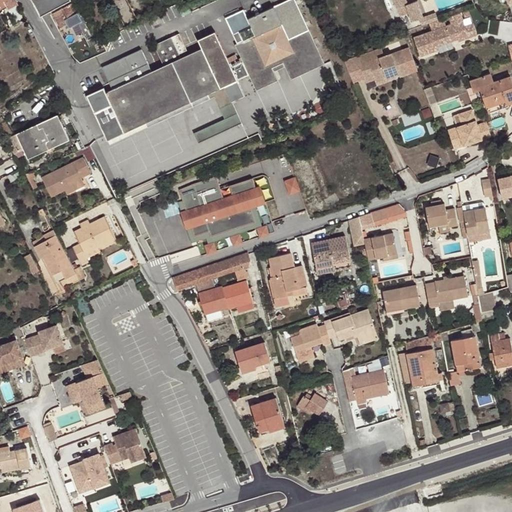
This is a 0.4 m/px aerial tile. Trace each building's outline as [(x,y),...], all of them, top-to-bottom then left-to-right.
[(0,0),(0,3),(4,1),(9,10),(16,6),(18,5),(15,0),(0,0)] [(68,0),(29,0),(38,16),(68,0)] [(241,58),(243,62),(257,91),(278,81),(274,72),(272,68),(283,63),(285,67),(291,79),(325,64),(295,0),(288,0),(248,19),(252,28),(240,33),(244,41),(240,43),(235,45),(241,58)] [(420,0),(415,0),(405,2),(404,0),(394,0),(398,20),(424,15),(420,0)] [(73,3),(54,13),(61,28),(68,24),(66,19),(78,13),(73,3)] [(16,6),(9,10),(11,15),(19,11),(16,6)] [(459,12),(448,16),(451,24),(412,39),(419,57),(437,50),(436,47),(451,41),(450,38),(455,37),(456,39),(457,41),(468,37),(464,27),(459,12)] [(472,24),(464,27),(468,37),(476,34),(472,24)] [(1,33),(3,37),(12,32),(10,28),(1,33)] [(211,65),(227,58),(215,32),(198,40),(202,49),(181,58),(171,37),(154,45),(164,66),(106,92),(112,105),(95,113),(110,145),(127,137),(125,133),(170,112),(172,116),(194,106),(192,102),(221,88),(211,65)] [(92,53),(94,58),(112,50),(109,44),(92,53)] [(381,49),(358,57),(361,65),(369,62),(375,79),(376,82),(395,75),(399,74),(400,77),(416,71),(408,48),(384,57),(381,49)] [(236,55),(228,59),(230,63),(238,59),(236,55)] [(192,102),(194,106),(215,97),(220,109),(246,97),(232,67),(243,62),(241,58),(238,59),(230,63),(228,59),(227,58),(211,65),(221,88),(192,102)] [(366,82),(375,79),(369,62),(361,65),(360,65),(366,82)] [(272,68),(274,72),(285,67),(283,63),(272,68)] [(471,81),(473,89),(493,82),(491,74),(471,81)] [(395,75),(376,82),(377,85),(396,79),(395,75)] [(487,107),(505,100),(506,104),(511,102),(511,80),(511,76),(494,82),(493,82),(473,89),(474,91),(481,89),(487,107)] [(423,89),(428,104),(435,102),(430,87),(423,89)] [(472,89),(471,87),(466,89),(470,101),(476,100),(472,89)] [(505,100),(487,107),(489,113),(507,107),(506,104),(505,100)] [(490,136),(485,121),(476,124),(471,109),(458,114),(461,125),(456,126),(458,131),(448,134),(453,148),(490,136)] [(125,133),(127,137),(172,116),(170,112),(125,133)] [(58,114),(17,134),(28,159),(70,140),(58,114)] [(12,136),(4,123),(0,125),(0,127),(7,139),(12,136)] [(84,158),(42,178),(51,197),(66,190),(83,182),(81,178),(91,173),(84,158)] [(21,168),(8,176),(12,183),(25,175),(21,168)] [(33,172),(26,175),(29,180),(33,178),(35,177),(33,172)] [(183,201),(178,202),(192,243),(207,238),(209,242),(262,224),(256,207),(266,204),(259,184),(256,185),(253,178),(229,186),(232,194),(223,196),(217,176),(179,188),(183,201)] [(300,176),(288,180),(293,194),(305,189),(300,176)] [(511,176),(499,179),(503,198),(511,195),(511,176)] [(493,200),(490,179),(482,180),(486,202),(493,200)] [(83,182),(66,190),(67,194),(85,186),(83,182)] [(463,211),(461,201),(457,202),(458,208),(463,238),(468,237),(467,234),(463,211)] [(399,204),(364,215),(368,228),(383,224),(381,220),(393,216),(394,220),(407,216),(406,212),(399,204)] [(426,207),(430,227),(439,226),(448,224),(449,227),(457,226),(454,209),(445,210),(444,204),(441,204),(432,206),(426,207)] [(485,208),(463,211),(467,234),(489,230),(485,208)] [(368,228),(364,215),(359,216),(362,230),(368,228)] [(116,238),(105,216),(90,224),(82,228),(74,232),(80,245),(74,248),(82,265),(89,262),(87,258),(85,254),(99,247),(116,238)] [(359,216),(349,220),(355,245),(365,243),(364,239),(362,230),(359,216)] [(448,224),(439,226),(440,233),(449,231),(449,227),(448,224)] [(33,241),(35,247),(57,235),(54,230),(33,241)] [(489,230),(467,234),(468,237),(469,241),(491,238),(489,230)] [(393,233),(364,239),(365,243),(366,248),(368,257),(368,260),(383,257),(398,254),(393,233)] [(67,277),(77,272),(75,269),(57,235),(35,247),(41,257),(43,256),(53,274),(62,269),(67,277)] [(351,260),(345,236),(328,240),(333,264),(351,260)] [(333,264),(328,240),(312,243),(317,267),(333,264)] [(212,252),(220,250),(218,242),(210,244),(212,252)] [(101,251),(99,247),(85,254),(87,258),(101,251)] [(33,274),(40,271),(31,253),(24,257),(33,274)] [(248,253),(209,265),(213,278),(220,276),(235,271),(245,267),(250,266),(251,260),(248,253)] [(291,253),(269,258),(272,267),(274,277),(271,277),(276,298),(274,299),(276,307),(289,303),(287,295),(293,294),(292,289),(307,286),(308,286),(303,266),(295,267),(291,253)] [(352,267),(351,260),(333,264),(335,270),(352,267)] [(472,262),(475,276),(481,275),(479,261),(472,262)] [(335,270),(333,264),(317,267),(318,274),(335,270)] [(209,265),(173,278),(177,290),(198,283),(211,279),(213,278),(209,265)] [(77,272),(80,280),(86,277),(80,266),(75,269),(77,272)] [(248,277),(245,267),(235,271),(238,280),(248,277)] [(475,276),(478,296),(484,294),(482,287),(481,275),(475,276)] [(436,287),(426,288),(430,308),(440,306),(439,303),(453,300),(467,297),(463,276),(449,279),(444,280),(435,282),(436,287)] [(198,283),(201,293),(214,289),(211,279),(198,283)] [(246,280),(223,287),(229,307),(230,309),(252,302),(246,280)] [(387,312),(420,306),(416,285),(383,291),(387,312)] [(229,307),(223,287),(223,286),(214,289),(201,293),(199,293),(205,314),(206,314),(208,321),(224,317),(222,310),(229,307)] [(308,292),(307,286),(292,289),(293,294),(293,296),(308,292)] [(479,304),(481,312),(491,310),(495,309),(492,292),(484,294),(478,296),(479,304)] [(338,301),(340,308),(350,305),(348,298),(344,299),(338,301)] [(439,303),(440,306),(440,311),(455,308),(453,300),(439,303)] [(479,322),(483,321),(482,318),(481,313),(479,304),(473,305),(477,323),(479,322)] [(325,324),(330,338),(337,336),(339,340),(353,336),(357,334),(357,337),(358,339),(376,333),(368,309),(351,315),(350,313),(324,321),(325,324)] [(481,312),(481,313),(482,318),(492,317),(491,310),(481,312)] [(477,323),(471,324),(473,332),(482,330),(479,322),(477,323)] [(331,343),(330,338),(325,324),(318,327),(317,324),(300,330),(301,334),(291,337),(298,359),(314,354),(311,346),(323,343),(324,346),(331,343)] [(32,337),(38,353),(50,349),(49,347),(55,345),(56,347),(64,344),(57,325),(39,331),(40,335),(32,337)] [(376,333),(358,339),(360,345),(378,339),(376,333)] [(495,359),(497,368),(511,364),(511,347),(510,338),(500,340),(498,333),(490,334),(494,352),(495,359)] [(399,354),(405,384),(412,382),(413,385),(443,379),(441,373),(438,373),(433,349),(432,349),(430,336),(406,343),(408,352),(399,354)] [(451,341),(457,371),(481,366),(475,336),(451,341)] [(25,340),(31,356),(38,353),(32,337),(25,340)] [(0,346),(0,372),(25,364),(16,340),(0,346)] [(264,342),(236,351),(242,370),(255,366),(270,362),(264,342)] [(314,354),(298,359),(299,362),(315,357),(314,354)] [(108,382),(98,359),(82,365),(87,378),(67,385),(73,400),(84,396),(89,410),(103,405),(96,387),(108,382)] [(348,380),(344,381),(349,401),(356,400),(357,404),(365,403),(364,398),(373,396),(372,391),(387,387),(384,369),(351,377),(353,384),(350,385),(348,380)] [(448,373),(451,386),(461,384),(458,371),(448,373)] [(372,391),(373,396),(389,393),(387,387),(372,391)] [(312,410),(319,415),(328,401),(315,393),(312,397),(310,400),(305,397),(304,396),(299,402),(312,410)] [(276,398),(251,406),(260,432),(269,429),(268,428),(284,422),(276,398)] [(309,414),(312,410),(299,402),(297,406),(309,414)] [(284,422),(268,428),(269,429),(270,432),(286,426),(284,422)] [(49,442),(58,439),(52,424),(44,427),(49,442)] [(24,438),(35,435),(32,425),(21,428),(24,438)] [(131,462),(146,457),(136,429),(114,437),(116,444),(113,445),(112,443),(105,446),(111,464),(129,457),(131,462)] [(0,467),(2,468),(2,472),(30,467),(27,450),(17,452),(17,450),(8,452),(0,453),(0,467)] [(80,463),(71,466),(78,488),(92,483),(93,486),(109,480),(101,456),(85,462),(86,465),(81,466),(80,463)] [(22,511),(51,511),(46,498),(21,508),(22,511)] [(73,507),(74,511),(85,511),(87,511),(84,503),(73,507)]
